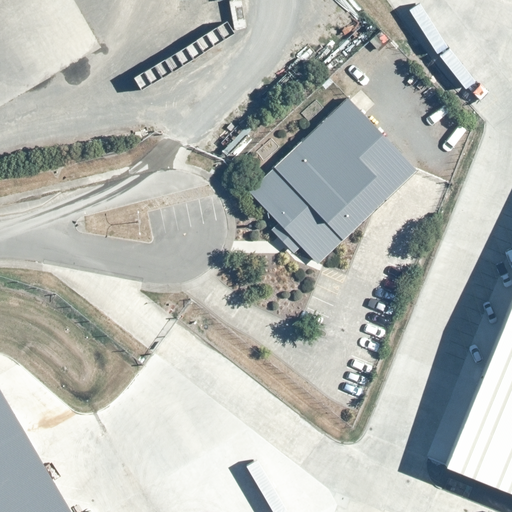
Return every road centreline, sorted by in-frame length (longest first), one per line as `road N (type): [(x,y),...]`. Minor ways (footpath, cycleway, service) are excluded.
road 1 (residential): [(184,255),(143,262),(6,234)]
road 2 (residential): [(6,234),(157,172)]
